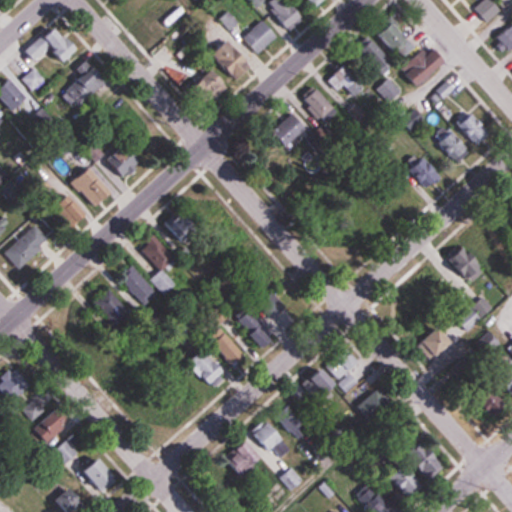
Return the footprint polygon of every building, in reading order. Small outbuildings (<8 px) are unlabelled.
[(127,0),(141,15),(158,0),(116,0),(121,4),(125,0),(127,0)] [(166,0),(145,20),(158,34),(180,14),(166,0)] [(306,16),(289,0),(271,0),(267,4),(292,30),(306,16)] [(413,39),(389,15),(373,32),(396,56),(413,39)] [(280,37),(264,19),(244,37),(260,55),(280,37)] [(49,40),(60,63),(81,53),(71,30),(49,40)] [(255,67),(231,38),(213,53),(237,82),(255,67)] [(357,52),(379,73),(391,60),(370,39),(357,52)] [(403,72),(421,86),(444,57),(435,50),(430,56),(421,49),(403,72)] [(77,110),(109,79),(91,62),(60,93),(77,110)] [(358,80),(347,63),(326,77),(337,94),(358,80)] [(46,79),(34,67),(21,79),(32,92),(46,79)] [(230,85),(213,70),(201,84),(217,99),(230,85)] [(0,84),(0,94),(16,112),(30,100),(9,77),(0,84)] [(377,87),(387,103),(401,94),(390,78),(377,87)] [(337,115),(322,88),(307,96),(322,123),(337,115)] [(456,121),(473,145),(489,133),(472,109),(456,121)] [(436,136),(456,163),(469,153),(449,126),(436,136)] [(144,159),(128,143),(108,162),(125,178),(144,159)] [(406,166),(430,189),(444,175),(420,153),(406,166)] [(75,177),(91,211),(111,202),(95,168),(75,177)] [(404,186),(389,205),(407,220),(422,201),(404,186)] [(386,238),(367,202),(351,210),(371,246),(386,238)] [(162,224),(184,244),(199,228),(177,208),(162,224)] [(21,270),(54,238),(38,220),(5,252),(21,270)] [(140,250),(158,272),(150,278),(164,295),(176,285),(164,271),(177,261),(158,236),(140,250)] [(447,256),(468,282),(485,268),(464,242),(447,256)] [(156,292),(131,264),(117,276),(142,305),(156,292)] [(94,303),(116,326),(131,312),(110,289),(94,303)] [(422,320),(424,299),(401,296),(399,318),(422,320)] [(97,332),(73,306),(58,319),(83,345),(97,332)] [(234,367),(246,355),(216,324),(204,336),(234,367)] [(111,346),(96,360),(111,376),(126,362),(111,346)] [(224,375),(200,348),(185,362),(209,388),(224,375)] [(358,379),(335,355),(319,370),(342,394),(358,379)] [(32,391),(19,367),(0,377),(0,389),(8,404),(32,391)] [(358,408),(373,423),(392,403),(377,388),(358,408)] [(50,440),(66,420),(56,411),(39,431),(50,440)] [(298,437),(308,431),(299,417),(289,422),(298,437)] [(291,451),(273,422),(257,432),(275,461),(291,451)] [(260,463),(245,446),(227,462),(242,479),(260,463)] [(408,502),(446,467),(426,446),(389,481),(408,502)] [(118,477),(99,459),(82,477),(102,495),(118,477)] [(203,486),(224,504),(240,486),(218,468),(203,486)] [(291,489),(300,481),(291,472),(282,479),(291,489)] [(58,511),(30,483),(15,499),(27,511),(58,511)] [(67,511),(77,511),(87,502),(69,485),(55,501),(67,511)]
